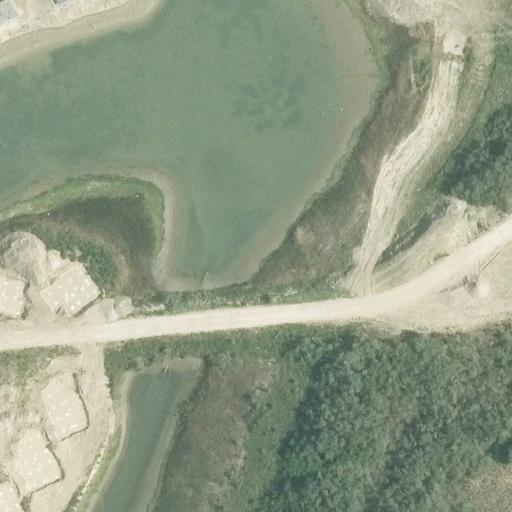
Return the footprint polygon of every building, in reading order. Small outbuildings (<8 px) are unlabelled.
[(86,270),(42,295),(60,326),(102,299),(109,263),(86,270)] [(0,278),(0,311),(19,318),(30,287),(0,278)] [(64,375),(37,390),(63,438),(88,425),(64,375)] [(39,424),(11,442),(39,492),(61,479),(65,476),(39,424)] [(21,511),(7,487),(0,490),(0,511),(21,511)]
